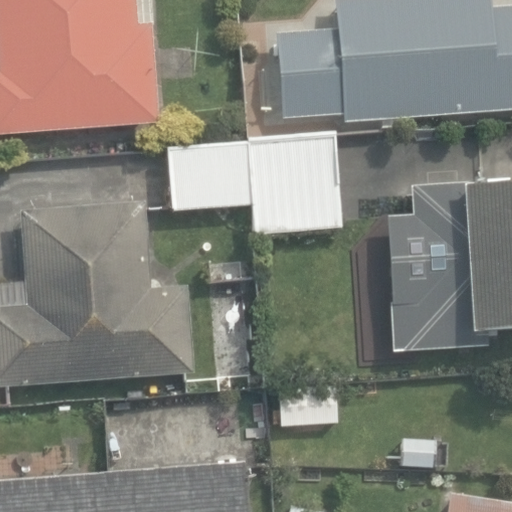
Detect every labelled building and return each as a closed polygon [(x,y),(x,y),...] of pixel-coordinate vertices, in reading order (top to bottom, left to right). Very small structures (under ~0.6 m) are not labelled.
[(0,0),(0,133),(157,124),(151,27),(155,27),(153,0),(0,0)] [(342,116),(343,124),(511,110),(511,7),(489,9),(488,0),(334,0),(337,30),(276,35),(283,120),(342,116)] [(243,39),(244,65),(262,63),(260,38),(243,39)] [(252,206),(255,237),(342,229),(334,138),(167,152),(172,213),(252,206)] [(511,187),(468,190),(467,185),(410,188),(411,218),(384,219),(390,354),(486,350),(486,336),(511,334),(511,187)] [(0,387),(192,374),(186,286),(150,289),(145,204),(21,213),(26,282),(0,284),(0,387)] [(278,388),(281,428),(339,424),(336,384),(278,388)] [(403,439),(401,464),(435,467),(437,441),(403,439)] [(0,482),(0,511),(248,511),(245,463),(110,474),(0,482)] [(448,511),(511,511),(511,503),(451,493),(448,511)]
